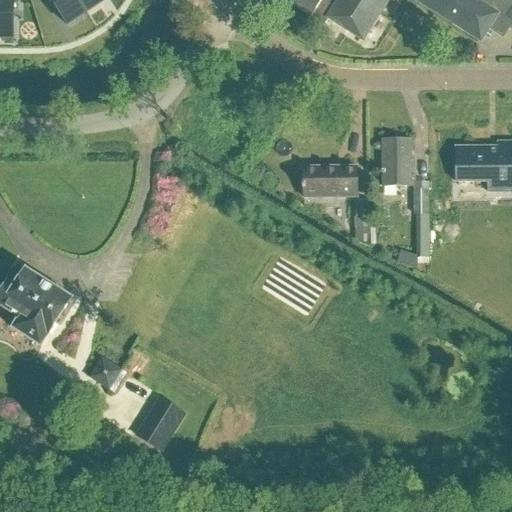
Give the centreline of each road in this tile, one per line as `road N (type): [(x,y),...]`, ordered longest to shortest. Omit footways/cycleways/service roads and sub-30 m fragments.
road 1 (residential): [(511,79),(325,75),(267,47),(225,12)]
road 2 (unclassified): [(0,129),(88,128),(147,108),(225,12)]
